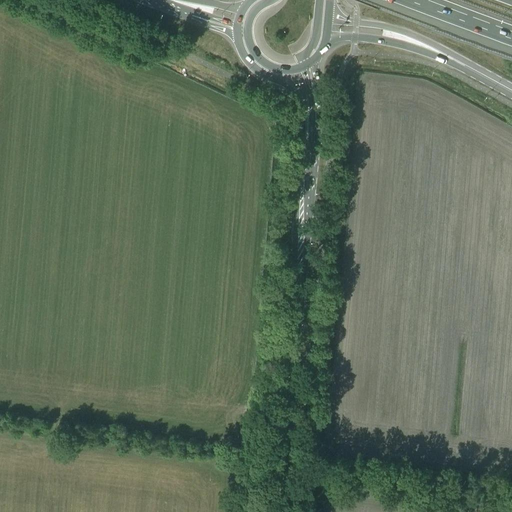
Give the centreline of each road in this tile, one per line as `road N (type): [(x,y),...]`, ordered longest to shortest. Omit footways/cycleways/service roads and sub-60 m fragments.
road 1 (primary): [(277,511),(310,123)]
road 2 (primary): [(511,93),(400,37)]
